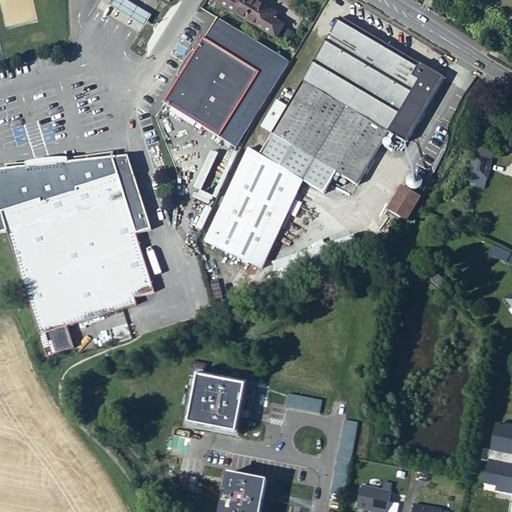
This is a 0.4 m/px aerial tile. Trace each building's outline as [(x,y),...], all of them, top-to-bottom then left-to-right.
[(130,21),(144,29),(151,19),(136,10),(118,0),(114,0),(109,9),(130,21)] [(245,21),(256,3),(250,0),(216,0),(215,3),(245,21)] [(275,14),(256,3),(245,21),(275,39),(282,26),(272,19),(275,14)] [(164,107),(237,151),(289,63),(217,19),(195,55),(180,81),(164,107)] [(306,78),(303,83),(338,104),(389,134),(406,144),(421,118),(444,78),(420,64),(419,65),(387,46),(340,19),(330,36),(306,78)] [(177,79),(180,81),(195,55),(193,53),(187,59),(180,72),(177,79)] [(222,207),(212,228),(206,241),(220,247),(224,249),(227,251),(261,266),(305,182),(324,195),(333,180),(337,173),(358,186),(365,174),(389,134),(338,104),(303,83),(288,108),(277,101),(261,128),(273,134),(261,155),(250,150),(243,163),(222,207)] [(486,179),(495,151),(475,145),(466,173),(486,179)] [(138,235),(121,182),(131,179),(126,162),(0,175),(0,222),(3,221),(6,232),(47,360),(75,351),(69,329),(137,308),(136,300),(157,294),(138,235)] [(407,181),(407,184),(407,187),(409,190),(411,191),(415,192),(418,191),(420,189),(421,187),(422,182),(422,179),(420,177),(419,176),(413,175),(411,177),(408,179),(407,181)] [(388,212),(406,223),(420,199),(402,188),(388,212)] [(279,281),(360,252),(354,233),(273,262),(279,281)] [(258,272),(261,266),(227,251),(215,275),(247,291),(258,272)] [(434,273),(429,278),(439,286),(443,280),(434,273)] [(192,361),(190,375),(194,376),(206,378),(208,363),(192,361)] [(206,378),(194,376),(185,423),(232,431),(233,428),(241,384),(206,378)] [(286,407),(319,413),(321,400),(289,394),(286,407)] [(343,496),(359,421),(345,418),(330,492),(343,496)] [(511,426),(496,424),(495,429),(511,432),(511,426)] [(511,432),(495,429),(490,454),(482,453),(480,464),(487,466),(483,488),(496,491),(495,495),(511,499),(511,492),(511,432)] [(261,511),(266,482),(226,474),(219,511),(261,511)] [(356,510),(367,511),(386,511),(388,503),(390,493),(360,488),(356,510)] [(388,503),(386,511),(395,511),(397,505),(388,503)]
